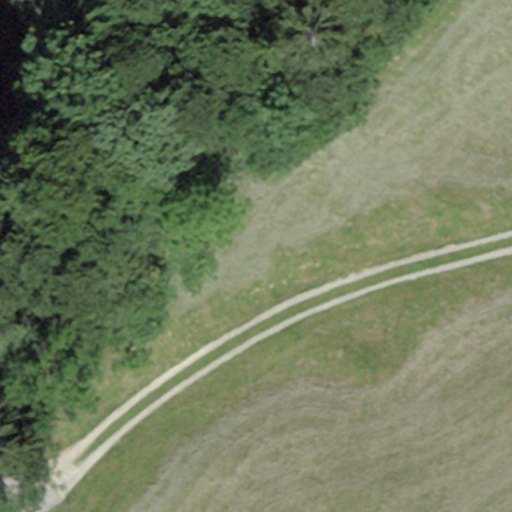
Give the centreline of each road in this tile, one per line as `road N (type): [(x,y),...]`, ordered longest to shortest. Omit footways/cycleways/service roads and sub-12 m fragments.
road 1 (track): [(511,244),(370,281),(269,324),(144,404),(41,511)]
road 2 (track): [(67,0),(0,142)]
